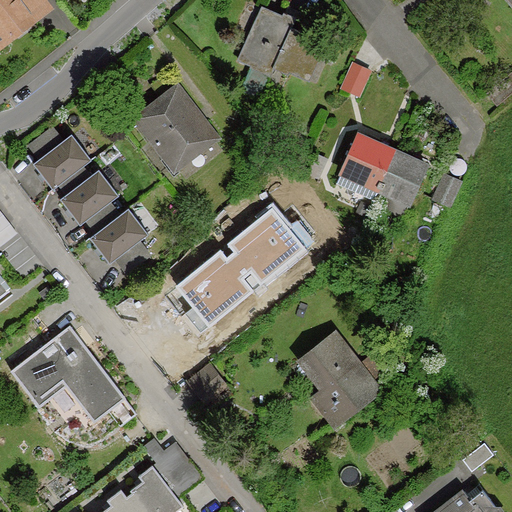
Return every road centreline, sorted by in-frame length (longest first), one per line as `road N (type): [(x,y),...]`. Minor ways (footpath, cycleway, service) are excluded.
road 1 (residential): [(0,186),(251,511)]
road 2 (residential): [(145,0),(44,102),(0,128)]
road 3 (residential): [(364,0),(473,128)]
